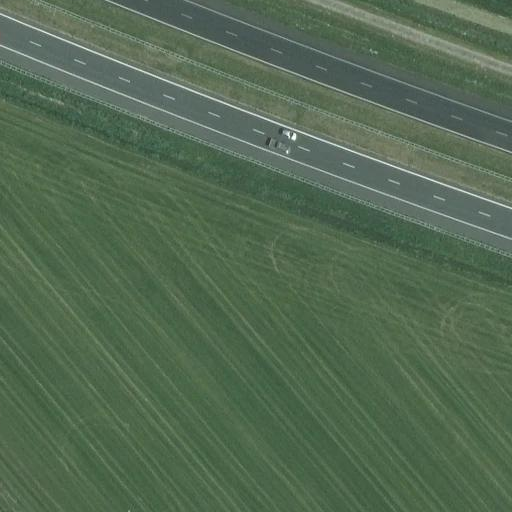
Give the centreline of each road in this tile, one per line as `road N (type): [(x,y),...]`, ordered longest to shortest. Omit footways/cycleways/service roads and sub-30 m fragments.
road 1 (motorway): [(0,29),(511,224)]
road 2 (motorway): [(511,137),(144,0)]
road 3 (unclassified): [(511,84),(287,0)]
